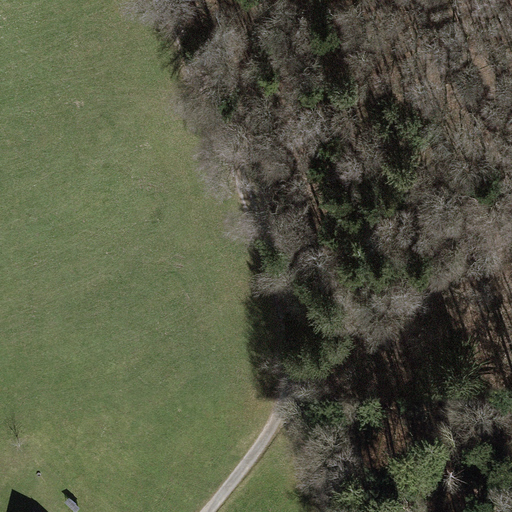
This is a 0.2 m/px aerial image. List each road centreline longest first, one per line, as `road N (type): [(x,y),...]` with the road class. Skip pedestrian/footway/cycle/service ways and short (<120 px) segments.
road 1 (track): [(154,0),(252,198),(294,358)]
road 2 (track): [(206,511),(260,444),(284,400),(294,358)]
